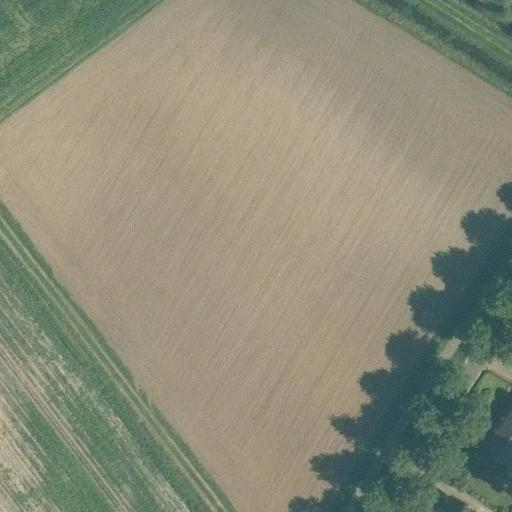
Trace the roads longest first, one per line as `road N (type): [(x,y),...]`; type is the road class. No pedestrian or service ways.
road 1 (track): [(221,511),(0,218)]
road 2 (tertiary): [(385,511),(511,309)]
